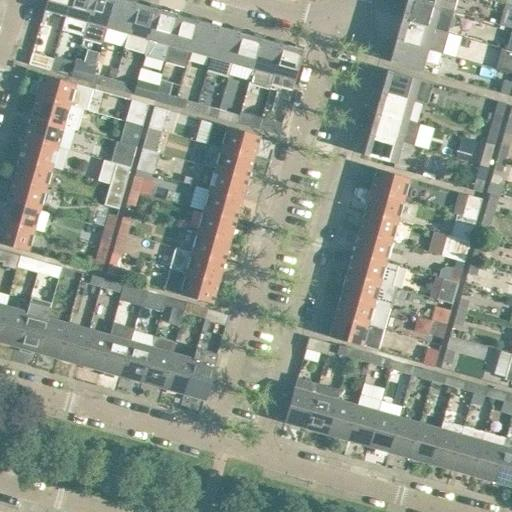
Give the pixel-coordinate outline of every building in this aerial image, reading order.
[(46,0),(44,10),(65,16),(69,0),(46,0)] [(82,36),(91,0),(69,0),(65,16),(61,30),(82,36)] [(102,42),(106,27),(114,0),(91,0),(82,36),(81,39),(102,44),(102,42)] [(114,0),(107,27),(102,42),(123,48),(136,0),(127,0),(128,1),(125,0),(114,0)] [(136,0),(123,48),(144,53),(158,5),(150,3),(149,6),(137,3),(137,0),(136,0)] [(455,12),(453,12),(411,0),(406,0),(401,19),(448,33),(449,29),(453,28),(454,20),(453,18),(455,12)] [(455,0),(411,0),(453,12),(455,0)] [(511,5),(505,4),(499,25),(511,28),(511,5)] [(164,62),(178,11),(170,9),(169,12),(157,9),(158,6),(158,5),(148,39),(144,53),(143,56),(164,62)] [(185,68),(190,51),(199,17),(191,15),(190,18),(178,15),(179,11),(178,11),(164,62),(185,68)] [(210,57),(220,23),(212,21),(211,24),(199,21),(200,17),(199,17),(190,51),(210,57)] [(395,40),(427,49),(442,53),(448,33),(401,19),(395,40)] [(210,57),(207,71),(227,77),(231,63),(241,29),(233,27),(232,30),(220,27),(221,23),(220,23),(210,57)] [(231,63),(252,69),(262,35),(253,32),(252,36),(240,33),(241,29),(231,63)] [(268,91),(273,75),(282,41),(274,38),(273,42),(261,38),(262,35),(252,69),(247,85),(268,91)] [(421,71),(427,49),(395,40),(389,62),(421,71)] [(282,44),(283,41),(282,41),(273,75),(268,91),(270,84),(291,90),(304,47),(295,44),(294,48),(282,44)] [(502,48),(496,69),(511,73),(511,50),(506,49),(502,48)] [(53,58),(32,52),(28,64),(49,70),(53,58)] [(49,70),(70,76),(74,64),(53,58),(49,70)] [(91,82),(93,74),(96,65),(75,59),(74,64),(70,76),(91,82)] [(387,70),(381,92),(412,101),(426,104),(432,83),(418,79),(387,70)] [(33,82),(30,92),(36,94),(36,96),(83,109),(89,88),(42,74),(39,83),(33,82)] [(112,88),(114,80),(93,74),(91,82),(112,88)] [(137,77),(135,86),(133,94),(153,100),(156,92),(158,83),(137,77)] [(504,77),(500,93),(507,95),(511,79),(504,77)] [(114,80),(112,88),(133,94),(135,86),(114,80)] [(156,92),(153,100),(174,106),(176,97),(156,92)] [(406,121),(412,101),(381,92),(375,112),(406,121)] [(36,96),(30,117),(74,129),(77,130),(83,109),(36,96)] [(197,103),(176,97),(174,106),(195,111),(197,103)] [(136,101),(130,123),(142,126),(148,104),(136,101)] [(505,103),(498,101),(494,114),(501,116),(505,103)] [(197,103),(195,111),(208,115),(210,107),(197,103)] [(511,134),(511,105),(511,106),(503,132),(511,134)] [(154,106),(148,127),(161,131),(167,110),(154,106)] [(226,111),(223,119),(237,123),(239,115),(226,111)] [(420,125),(406,121),(375,112),(369,133),(401,142),(414,146),(420,125)] [(237,123),(247,126),(249,118),(239,115),(237,123)] [(252,115),(249,127),(257,129),(261,117),(252,115)] [(24,137),(57,147),(68,150),(74,129),(30,117),(24,137)] [(261,117),(257,129),(279,135),(282,123),(261,117)] [(129,122),(125,121),(119,142),(127,144),(136,147),(142,126),(130,123),(129,122)] [(220,148),(253,157),(259,136),(212,123),(206,144),(220,148)] [(155,152),(161,131),(148,127),(142,148),(151,151),(155,152)] [(486,143),(493,145),(497,133),(490,131),(486,143)] [(395,164),(401,142),(369,133),(363,155),(395,164)] [(52,168),(57,147),(24,137),(18,158),(52,168)] [(470,162),(487,167),(493,145),(486,143),(476,141),(470,162)] [(127,144),(122,165),(130,167),(136,147),(127,144)] [(496,156),(504,159),(508,146),(500,144),(496,156)] [(138,163),(136,169),(154,174),(160,153),(155,152),(151,151),(142,148),(138,163)] [(220,148),(214,169),(248,178),(253,157),(220,148)] [(504,159),(496,156),(493,169),(501,171),(504,159)] [(46,188),(52,168),(18,158),(12,179),(46,188)] [(116,163),(110,184),(124,188),(130,167),(122,165),(116,163)] [(242,199),(248,178),(214,169),(208,189),(242,199)] [(370,190),(403,200),(409,178),(376,169),(370,190)] [(130,190),(139,192),(150,195),(154,182),(134,176),(130,190)] [(476,177),(472,190),(480,193),(484,180),(476,177)] [(40,209),(46,188),(12,179),(6,200),(40,209)] [(118,209),(124,188),(110,184),(104,205),(118,209)] [(236,220),(242,199),(208,189),(202,210),(236,220)] [(134,206),(139,192),(130,190),(126,204),(134,206)] [(364,211),(397,220),(403,200),(370,190),(364,211)] [(489,194),(485,208),(493,211),(497,196),(489,194)] [(461,216),(476,221),(482,199),(467,195),(461,216)] [(34,230),(40,209),(6,200),(0,221),(34,230)] [(485,208),(482,221),(490,223),(493,211),(485,208)] [(230,240),(236,220),(202,210),(196,231),(230,240)] [(358,232),(391,241),(397,220),(364,211),(358,232)] [(108,214),(104,227),(112,230),(116,217),(108,214)] [(130,221),(122,218),(118,231),(127,234),(130,221)] [(0,243),(28,251),(34,230),(0,221),(0,222),(0,243)] [(466,221),(461,239),(471,241),(475,224),(466,221)] [(106,250),(112,230),(104,227),(98,248),(106,250)] [(112,252),(121,255),(127,234),(118,231),(112,252)] [(224,261),(230,240),(196,231),(190,252),(224,261)] [(352,253),(385,262),(391,241),(358,232),(352,253)] [(471,241),(461,239),(446,234),(441,255),(455,259),(465,262),(471,241)] [(224,261),(190,252),(175,247),(170,268),(218,282),(224,261)] [(475,247),(471,260),(479,262),(483,249),(475,247)] [(100,272),(106,250),(98,248),(92,270),(100,272)] [(0,249),(0,262),(2,263),(1,266),(16,270),(17,263),(20,255),(0,249)] [(121,255),(112,252),(106,274),(115,276),(121,255)] [(398,266),(385,262),(352,253),(346,273),(392,286),(398,266)] [(20,255),(17,263),(29,267),(31,259),(20,255)] [(459,283),(465,262),(455,259),(453,266),(452,265),(452,268),(444,265),(440,268),(438,277),(443,278),(459,283)] [(476,274),(479,262),(471,260),(468,272),(476,274)] [(59,275),(61,267),(49,264),(47,272),(59,275)] [(61,267),(59,275),(71,279),(73,270),(61,267)] [(163,290),(212,303),(218,282),(170,268),(163,290)] [(346,273),(340,294),(389,308),(395,287),(392,286),(346,273)] [(100,287),(103,279),(91,275),(89,284),(100,287)] [(453,304),(459,283),(443,278),(437,299),(453,304)] [(103,279),(100,287),(121,293),(123,285),(103,279)] [(128,302),(132,287),(123,285),(121,293),(119,299),(128,302)] [(163,305),(165,296),(144,291),(140,305),(161,311),(163,305)] [(334,315),(383,329),(389,308),(340,294),(334,315)] [(172,307),(184,311),(186,302),(165,296),(163,305),(172,307)] [(461,298),(457,311),(465,313),(469,300),(461,298)] [(37,352),(47,318),(50,306),(29,300),(26,312),(16,346),(21,347),(20,350),(29,353),(30,350),(37,352)] [(198,306),(186,302),(184,311),(196,314),(198,306)] [(5,306),(0,324),(0,341),(16,346),(26,312),(5,306)] [(447,324),(451,311),(435,306),(431,320),(438,322),(447,324)] [(204,320),(225,326),(228,314),(207,308),(204,320)] [(68,324),(58,358),(79,363),(88,330),(92,317),(71,311),(68,324)] [(462,326),(465,313),(457,311),(454,323),(462,326)] [(334,315),(328,336),(377,350),(383,329),(334,315)] [(68,324),(47,318),(37,352),(58,358),(68,324)] [(434,336),(443,339),(447,324),(438,322),(434,336)] [(109,336),(100,369),(104,371),(103,375),(112,377),(113,373),(120,375),(130,342),(133,330),(112,324),(109,336)] [(79,363),(100,369),(109,336),(88,330),(79,363)] [(141,381),(162,387),(171,353),(175,342),(154,336),(151,348),(141,381)] [(330,343),(308,337),(305,349),(327,355),(330,343)] [(151,348),(130,342),(120,375),(141,381),(151,348)] [(337,354),(348,358),(350,349),(339,346),(337,354)] [(183,393),(182,399),(196,403),(198,397),(204,399),(214,365),(217,354),(196,348),(192,359),(183,393)] [(361,352),(350,349),(348,358),(359,361),(361,352)] [(435,367),(439,353),(430,350),(426,364),(435,367)] [(455,352),(447,350),(441,369),(449,371),(455,352)] [(162,387),(183,393),(192,359),(171,353),(162,387)] [(378,366),(389,369),(392,361),(381,357),(378,366)] [(403,364),(392,361),(389,369),(401,373),(403,364)] [(420,377),(431,381),(434,372),(423,369),(420,377)] [(442,384),(444,375),(434,372),(431,381),(442,384)] [(306,428),(318,383),(297,377),(284,422),(306,428)] [(462,389),(473,392),(475,384),(464,381),(462,389)] [(326,434),(336,400),(339,389),(318,383),(306,428),(326,434)] [(484,395),(486,387),(475,384),(473,392),(484,395)] [(501,400),(511,403),(511,394),(504,392),(501,400)] [(360,395),(357,406),(347,440),(368,445),(377,412),(380,401),(360,395)] [(326,434),(347,440),(357,406),(336,400),(326,434)] [(377,412),(368,445),(375,447),(374,452),(383,455),(385,456),(387,451),(389,451),(398,418),(377,412)] [(419,424),(398,418),(389,451),(410,457),(419,424)] [(440,429),(430,463),(451,469),(463,426),(442,421),(440,429)] [(410,457),(430,463),(440,429),(419,424),(410,457)] [(463,426),(451,469),(472,475),(484,432),(463,426)] [(484,432),(472,475),(493,481),(505,438),(484,432)] [(511,439),(505,438),(493,481),(511,486),(511,439)]
